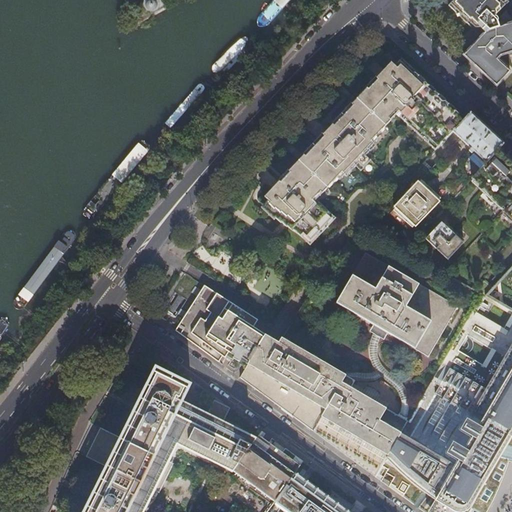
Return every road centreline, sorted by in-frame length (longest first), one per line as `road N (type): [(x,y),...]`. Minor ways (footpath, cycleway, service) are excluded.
road 1 (residential): [(400,511),(111,302)]
road 2 (primary): [(372,0),(180,198)]
road 3 (primary): [(0,452),(111,302)]
road 4 (residential): [(377,0),(511,125)]
road 5 (primary): [(97,292),(0,422)]
road 6 (primary): [(180,198),(97,292)]
road 7 (primary): [(111,302),(180,198)]
